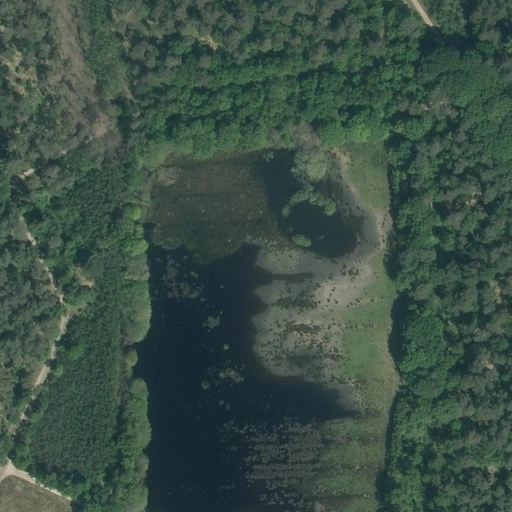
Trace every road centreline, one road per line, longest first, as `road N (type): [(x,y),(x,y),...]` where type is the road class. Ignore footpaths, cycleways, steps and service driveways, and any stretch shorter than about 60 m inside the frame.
road 1 (track): [(448,63),(202,93),(118,124),(0,189)]
road 2 (track): [(1,465),(58,315),(0,194)]
